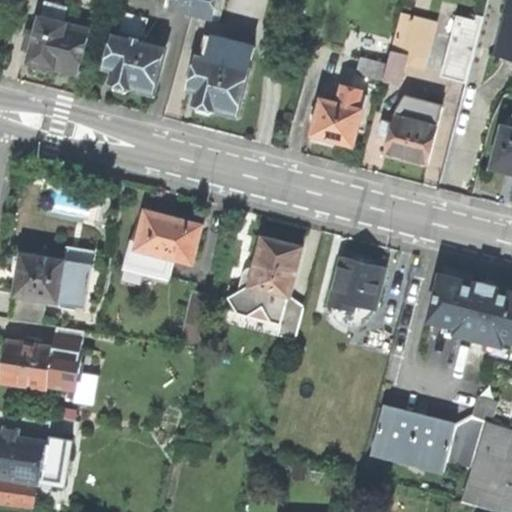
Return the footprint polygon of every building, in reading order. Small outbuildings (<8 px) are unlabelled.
[(196,0),(174,0),(173,4),(194,9),(196,0)] [(216,4),(216,0),(196,0),(194,9),(213,14),(216,4)] [(511,61),(511,0),(509,0),(505,16),(508,17),(497,58),(511,61)] [(77,77),(89,32),(64,27),(68,11),(45,5),(37,35),(29,33),(24,55),(32,57),(30,66),(35,73),(44,75),(52,72),(63,74),(77,77)] [(125,16),(120,36),(143,42),(148,22),(125,16)] [(382,81),(397,85),(404,59),(425,65),(435,26),(399,17),(387,65),(382,81)] [(480,25),(458,19),(443,74),(465,80),(480,25)] [(154,97),(166,48),(143,42),(120,36),(114,34),(105,70),(115,73),(112,85),(113,86),(115,93),(128,96),(132,91),(142,94),(154,97)] [(224,114),(238,117),(250,70),(248,70),(253,49),(212,38),(208,53),(202,51),(201,57),(198,57),(189,91),(198,93),(194,107),(196,107),(197,113),(208,116),(212,111),(224,114)] [(357,74),(382,81),(387,65),(361,58),(357,74)] [(366,97),(342,91),(338,104),(322,100),(311,142),(323,145),(332,147),(333,142),(353,148),(366,97)] [(405,161),(428,166),(441,110),(406,102),(403,114),(398,112),(397,118),(394,117),(391,128),(381,125),(378,139),(389,142),(385,156),(405,161)] [(511,131),(504,129),(494,169),(505,172),(511,173),(511,131)] [(126,271),(170,282),(176,260),(194,265),(204,228),(192,225),(193,220),(181,217),(174,215),(172,220),(148,214),(141,241),(135,240),(126,271)] [(292,299),(305,249),(285,244),(265,239),(253,288),(251,287),(231,299),(240,315),(238,327),(297,342),(305,308),(292,299)] [(87,308),(94,268),(25,255),(21,278),(17,296),(20,296),(16,321),(45,326),(49,301),(87,308)] [(376,311),(387,271),(364,265),(344,260),(332,307),(355,313),(356,306),(376,311)] [(457,336),(476,341),(485,308),(478,307),(483,286),(467,282),(443,276),(432,322),(459,329),(457,336)] [(484,284),(483,286),(478,307),(485,308),(491,310),(496,290),(497,287),(484,284)] [(511,294),(496,290),(491,310),(485,308),(476,341),(492,345),(489,355),(511,360),(511,294)] [(183,345),(200,349),(213,295),(196,291),(183,345)] [(54,351),(9,344),(5,366),(2,384),(48,391),(49,383),(63,385),(67,361),(53,359),(54,351)] [(302,354),(294,352),(292,363),(299,365),(302,354)] [(479,397),(473,418),(487,423),(492,424),(498,403),(479,397)] [(448,459),(473,466),(487,423),(473,418),(455,424),(455,428),(385,410),(373,454),(444,473),(448,459)] [(471,475),(511,488),(511,484),(511,430),(492,424),(487,423),(473,466),(471,475)] [(6,429),(5,437),(18,439),(19,431),(6,429)] [(5,437),(0,436),(0,504),(35,510),(40,479),(61,483),(69,441),(52,438),(51,446),(45,444),(18,439),(5,437)] [(491,511),(503,511),(511,488),(471,475),(461,503),(491,511)]
